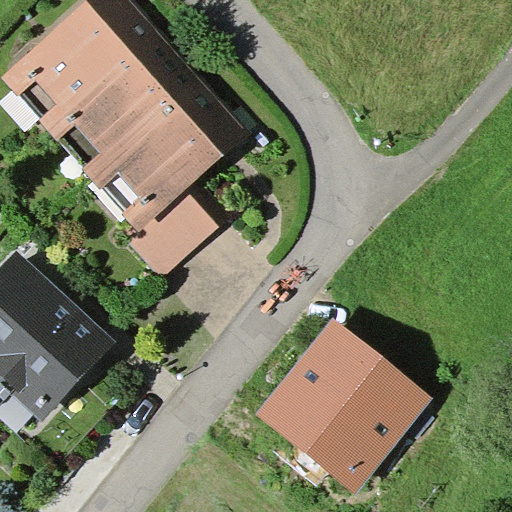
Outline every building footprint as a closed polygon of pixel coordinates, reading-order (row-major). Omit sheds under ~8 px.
[(21,81),(61,126),(150,47),(107,0),(97,0),(56,36),(63,44),(21,81)] [(61,126),(101,171),(189,92),(150,47),(61,126)] [(236,145),(189,92),(101,171),(139,214),(160,196),(182,177),(189,186),(236,145)] [(182,177),(160,196),(201,242),(223,223),(189,186),(182,177)] [(201,242),(160,196),(139,214),(180,260),(201,242)] [(157,280),(180,260),(139,214),(117,234),(157,280)] [(0,280),(0,380),(38,416),(99,349),(12,268),(0,280)] [(422,389),(335,321),(269,402),(356,471),(422,389)]
